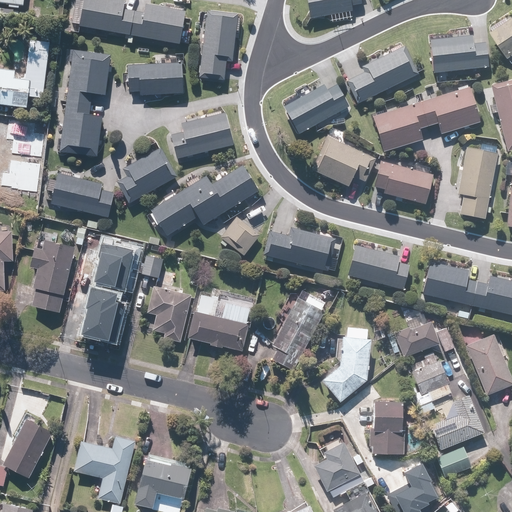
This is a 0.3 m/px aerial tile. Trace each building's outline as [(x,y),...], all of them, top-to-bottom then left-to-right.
[(0,0),(0,1),(10,3),(9,8),(19,9),(20,5),(26,6),(26,0),(0,0)] [(124,0),(85,0),(80,25),(180,43),(186,11),(147,4),(146,12),(125,9),(127,0),(124,0)] [(361,0),(307,0),(311,18),(353,10),(352,5),(362,3),(361,0)] [(208,10),(201,77),(224,80),(226,62),(234,62),(239,14),(208,10)] [(490,29),(510,60),(511,58),(511,19),(511,20),(509,17),(490,29)] [(430,40),(434,72),(489,66),(487,42),(473,43),(472,35),(430,40)] [(45,98),(51,43),(32,40),(28,78),(16,77),(17,68),(0,66),(0,104),(27,108),(29,96),(45,98)] [(348,81),(358,103),(419,74),(405,46),(363,67),(366,72),(348,81)] [(111,54),(74,49),(60,152),(97,156),(102,115),(90,113),(93,92),(105,94),(111,54)] [(182,63),(128,65),(129,91),(141,91),(141,94),(184,93),(182,63)] [(511,79),(491,85),(509,152),(511,150),(511,79)] [(285,107),(300,133),(349,106),(337,84),(328,90),(325,84),(285,107)] [(470,87),(374,116),(384,151),(422,139),(419,129),(439,123),(442,133),(481,122),(470,87)] [(173,135),(178,158),(234,144),(226,112),(183,123),(185,131),(173,135)] [(0,170),(37,152),(24,125),(0,136),(0,170)] [(376,158),(327,136),(311,169),(349,186),(354,175),(366,181),(376,158)] [(118,181),(130,202),(178,176),(162,148),(125,169),(129,176),(118,181)] [(486,218),(498,153),(468,148),(459,193),(465,194),(461,213),(486,218)] [(432,174),(382,161),(375,187),(386,189),(385,193),(425,203),(432,174)] [(205,224),(259,191),(243,165),(213,184),(208,175),(154,209),(170,234),(200,216),(205,224)] [(29,172),(29,184),(45,184),(45,172),(29,172)] [(59,173),(52,203),(109,216),(115,193),(101,189),(103,183),(59,173)] [(261,235),(237,216),(221,236),(244,255),(261,235)] [(83,246),(87,229),(79,227),(75,244),(83,246)] [(270,230),(264,254),(328,270),(336,238),(292,227),(290,235),(270,230)] [(0,290),(6,291),(6,260),(13,260),(14,231),(0,230),(0,290)] [(61,312),(76,246),(46,239),(43,248),(36,246),(31,267),(39,268),(34,288),(38,289),(34,306),(61,312)] [(102,244),(92,279),(126,288),(135,253),(102,244)] [(356,244),(348,274),(403,288),(409,265),(399,262),(400,256),(356,244)] [(159,278),(164,257),(147,253),(141,274),(159,278)] [(430,262),(423,294),(511,314),(511,280),(491,276),(489,283),(468,278),(470,271),(430,262)] [(182,343),(193,294),(153,285),(147,311),(157,313),(154,329),(167,331),(165,339),(182,343)] [(94,289),(81,336),(112,344),(122,303),(117,302),(119,296),(94,289)] [(296,370),(326,310),(323,308),(325,303),(309,295),(307,300),(299,296),(274,345),(279,347),(273,359),(296,370)] [(249,323),(196,310),(189,338),(243,351),(249,323)] [(393,352),(400,349),(404,357),(440,343),(431,321),(395,336),(397,340),(390,343),(393,352)] [(478,325),(465,331),(470,344),(466,345),(488,394),(511,383),(511,375),(493,334),(484,338),(478,325)] [(447,327),(437,331),(446,350),(455,346),(447,327)] [(341,401),(368,380),(371,366),(372,338),(367,338),(368,329),(348,328),(348,337),(344,337),(342,363),(323,379),(341,401)] [(439,450),(485,431),(471,395),(455,401),(448,384),(451,382),(441,359),(414,371),(424,394),(422,395),(429,411),(424,413),(439,450)] [(404,400),(375,399),(375,427),(371,427),(371,453),(404,453),(405,428),(403,427),(404,400)] [(55,429),(30,416),(6,463),(31,476),(55,429)] [(122,505),(137,440),(116,435),(114,446),(83,438),(75,471),(96,475),(93,488),(101,490),(99,500),(122,505)] [(367,487),(374,483),(363,462),(359,454),(353,457),(344,441),(325,451),(328,458),(315,465),(332,498),(346,491),(350,500),(337,507),(339,511),(381,511),(370,490),(369,490),(367,487)] [(472,466),(463,445),(437,457),(446,478),(472,466)] [(180,511),(192,465),(148,454),(136,504),(167,511),(180,511)] [(386,491),(396,511),(423,511),(428,510),(425,505),(439,498),(420,462),(402,471),(407,480),(386,491)] [(0,510),(0,511),(31,511),(33,508),(4,500),(1,510),(0,510)]
